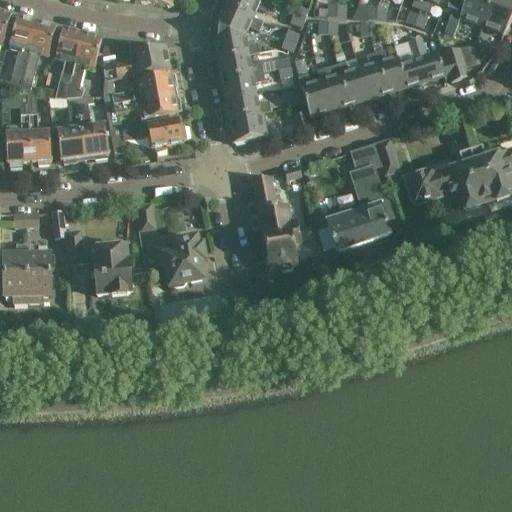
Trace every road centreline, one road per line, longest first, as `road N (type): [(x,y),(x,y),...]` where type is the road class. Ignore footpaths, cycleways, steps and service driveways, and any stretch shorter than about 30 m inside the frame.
road 1 (residential): [(511,55),(489,93),(220,176)]
road 2 (residential): [(511,254),(247,329)]
road 3 (residential): [(247,329),(89,356),(0,356)]
road 4 (residential): [(0,202),(220,176)]
road 5 (residential): [(39,0),(192,35)]
road 6 (residential): [(220,176),(247,329)]
road 7 (residential): [(192,35),(220,176)]
